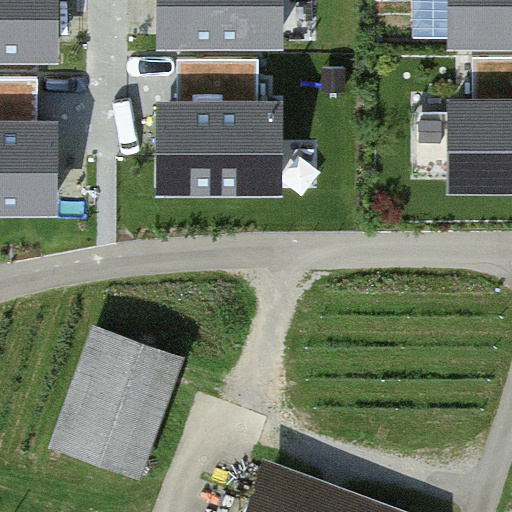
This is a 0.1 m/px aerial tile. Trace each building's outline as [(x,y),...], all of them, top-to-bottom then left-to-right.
[(0,0),(0,48),(57,49),(56,0),(0,0)] [(163,0),(164,36),(279,36),(278,0),(163,0)] [(511,0),(456,0),(457,36),(511,35),(511,0)] [(511,57),(475,57),(475,102),(456,102),(456,181),(511,180),(511,57)] [(262,59),(181,59),(180,104),(162,104),(162,183),(277,183),(277,105),(262,104),(262,59)] [(40,75),(0,74),(0,198),(55,199),(55,120),(40,120),(40,75)] [(144,478),(189,353),(100,321),(55,446),(144,478)] [(247,511),(319,511),(255,490),(247,511)]
